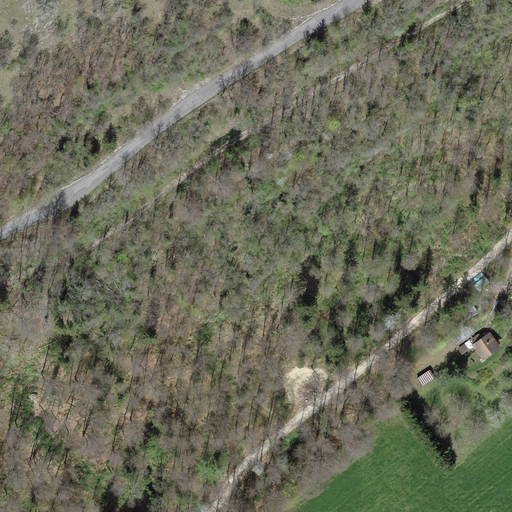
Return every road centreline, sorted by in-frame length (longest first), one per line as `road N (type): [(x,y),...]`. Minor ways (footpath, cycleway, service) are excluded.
road 1 (track): [(461,0),(258,120),(133,212),(0,286)]
road 2 (unclassified): [(355,0),(207,91),(0,236)]
road 3 (track): [(511,242),(345,401),(265,450),(215,511)]
